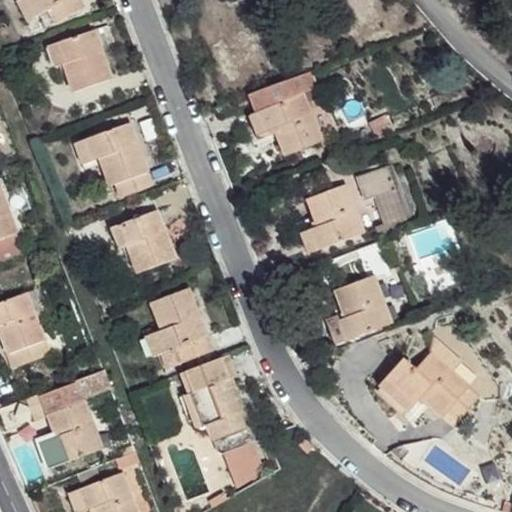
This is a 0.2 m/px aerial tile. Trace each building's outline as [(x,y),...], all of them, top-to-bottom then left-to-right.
[(70,0),(9,0),(5,3),(17,23),(38,11),(46,23),(75,8),(70,0)] [(87,29),(39,47),(46,66),(57,63),(68,91),(104,78),(87,29)] [(295,74),(234,98),(241,115),(277,99),(302,92),(295,74)] [(237,117),(245,136),(263,130),(275,157),(311,141),(277,99),(241,115),(237,117)] [(371,122),(379,139),(394,132),(385,114),(371,122)] [(119,123),(65,144),(73,165),(91,159),(101,185),(105,184),(110,198),(142,185),(119,123)] [(376,226),(380,238),(398,232),(395,225),(408,220),(387,167),(357,177),(365,201),(375,198),(383,223),(376,226)] [(329,186),(293,200),(303,228),(284,235),(293,258),(349,236),(329,186)] [(0,260),(18,253),(0,209),(0,260)] [(110,228),(118,250),(128,246),(137,272),(174,258),(156,211),(110,228)] [(358,279),(322,293),(332,320),(315,328),(323,348),(377,326),(358,279)] [(139,302),(150,330),(132,337),(140,356),(162,348),(168,363),(200,352),(175,289),(139,302)] [(11,293),(0,297),(0,361),(2,367),(35,354),(11,293)] [(366,390),(399,417),(411,405),(440,429),(467,400),(417,356),(403,371),(391,361),(366,390)] [(232,429),(214,384),(221,381),(213,360),(166,378),(173,397),(168,399),(180,429),(184,431),(190,428),(196,442),(232,429)] [(87,448),(69,401),(93,392),(85,374),(61,384),(61,386),(28,399),(45,442),(26,449),(34,468),(87,448)] [(232,429),(196,442),(217,450),(222,453),(254,440),(232,429)] [(266,471),(254,440),(222,453),(235,488),(266,471)] [(305,440),(298,446),(306,455),(313,449),(305,440)] [(51,494),(58,511),(63,511),(77,507),(78,511),(119,511),(105,474),(51,494)]
